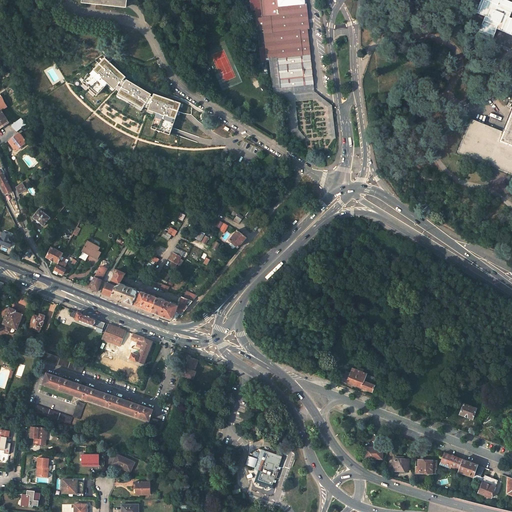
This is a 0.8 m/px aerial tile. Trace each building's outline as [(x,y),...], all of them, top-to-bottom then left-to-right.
[(259,0),(261,16),(258,17),(260,29),(263,29),(263,33),(257,34),(258,50),(265,50),(266,57),(276,56),(279,80),(313,76),(304,0),(259,0)] [(511,10),(511,1),(507,0),(480,0),(475,14),(483,17),(484,16),(485,17),(483,21),(482,25),(481,25),(478,31),(494,38),(497,32),(496,31),(497,29),(505,32),(505,33),(511,36),(511,17),(510,17),(511,10)] [(109,98),(98,86),(84,72),(81,75),(79,72),(81,71),(78,67),(73,72),(71,71),(68,74),(72,79),(73,78),(75,80),(73,82),(97,108),(98,108),(99,109),(98,110),(100,112),(103,113),(104,113),(104,114),(135,132),(136,131),(137,131),(136,132),(138,134),(142,135),(142,134),(144,134),(143,135),(178,143),(178,140),(182,140),(182,141),(187,142),(188,138),(187,137),(188,130),(184,129),(184,132),(181,131),(181,128),(146,120),(147,119),(145,118),(143,118),(112,100),(110,99),(109,97),(109,98)] [(280,87),(313,84),(313,76),(279,80),(280,87)] [(155,86),(150,94),(155,97),(160,89),(155,86)] [(511,106),(503,127),(470,113),(455,150),(511,173),(511,106)] [(0,128),(8,123),(0,111),(0,128)] [(20,118),(11,125),(16,131),(25,125),(20,118)] [(15,151),(26,143),(19,133),(8,141),(15,151)] [(19,196),(26,191),(23,187),(29,183),(27,180),(16,188),(19,196)] [(12,192),(8,183),(1,186),(5,195),(12,192)] [(32,218),(43,227),(49,218),(38,209),(32,218)] [(226,221),(221,228),(225,231),(230,224),(226,221)] [(193,228),(188,225),(184,233),(189,236),(193,228)] [(237,231),(229,241),(238,248),(246,239),(237,231)] [(0,233),(0,243),(10,248),(12,242),(11,241),(12,237),(2,233),(2,234),(0,233)] [(83,250),(98,259),(101,253),(99,252),(101,249),(100,248),(102,244),(92,238),(89,243),(88,243),(83,250)] [(46,257),(57,264),(59,261),(63,254),(51,248),(46,257)] [(176,248),(170,260),(171,261),(168,267),(174,270),(177,264),(181,266),(184,261),(180,259),(184,252),(176,248)] [(57,264),(53,270),(62,275),(65,271),(64,270),(66,265),(59,261),(57,264)] [(97,292),(105,274),(104,274),(107,269),(102,266),(89,288),(97,292)] [(115,274),(112,282),(116,283),(115,286),(107,283),(102,294),(111,297),(116,287),(120,285),(127,274),(126,274),(113,270),(112,272),(115,274)] [(170,275),(163,272),(160,278),(166,281),(170,275)] [(137,292),(120,285),(116,287),(111,297),(132,305),(138,292),(137,292)] [(152,313),(157,298),(149,295),(142,293),(138,292),(132,305),(152,313)] [(197,297),(186,293),(184,299),(188,301),(192,302),(197,297)] [(157,298),(152,313),(171,320),(173,319),(176,312),(178,306),(157,298)] [(181,315),(188,307),(185,306),(188,301),(184,299),(181,298),(178,306),(176,312),(181,315)] [(10,309),(2,329),(9,332),(11,326),(17,328),(18,325),(21,327),(24,320),(20,318),(21,316),(16,314),(14,313),(15,311),(10,309)] [(78,312),(75,318),(81,321),(81,322),(93,327),(94,326),(98,328),(101,321),(78,312)] [(29,328),(40,332),(45,316),(45,315),(44,314),(43,313),(42,313),(41,314),(40,315),(39,314),(39,316),(34,314),(29,328)] [(103,340),(120,346),(126,331),(124,330),(109,324),(103,340)] [(128,347),(133,349),(130,359),(144,365),(153,341),(133,334),(128,347)] [(109,345),(102,342),(98,353),(104,355),(109,345)] [(44,359),(83,373),(85,366),(47,352),(44,359)] [(184,376),(193,379),(195,373),(194,373),(198,361),(191,359),(191,356),(188,355),(185,363),(183,369),(186,370),(184,376)] [(367,374),(352,368),(350,372),(348,377),(344,375),(342,374),(340,380),(371,392),(374,385),(370,384),(372,377),(366,375),(367,374)] [(153,410),(47,373),(43,384),(149,421),(153,410)] [(79,420),(85,404),(78,401),(72,417),(79,420)] [(459,414),(472,419),(476,408),(463,403),(459,414)] [(34,412),(70,425),(72,418),(36,405),(34,412)] [(488,424),(501,430),(506,419),(492,414),(488,424)] [(165,423),(152,419),(149,425),(162,430),(165,423)] [(43,440),(44,429),(30,427),(29,439),(33,439),(36,439),(36,445),(45,446),(46,440),(43,440)] [(0,453),(9,454),(10,443),(7,442),(5,442),(6,437),(8,438),(8,432),(0,430),(0,453)] [(382,448),(365,447),(365,458),(381,459),(382,448)] [(271,487),(281,457),(261,450),(258,460),(250,457),(247,465),(255,468),(254,471),(258,473),(255,481),(257,482),(257,483),(256,482),(256,484),(257,484),(256,486),(264,488),(263,489),(266,491),(266,489),(268,490),(269,489),(270,489),(270,487),(269,487),(270,486),(271,487)] [(440,463),(450,467),(450,466),(458,469),(461,459),(444,452),(440,463)] [(98,466),(98,454),(81,455),(81,466),(98,466)] [(133,462),(117,455),(113,463),(129,471),(133,462)] [(405,457),(394,457),(394,471),(408,472),(408,460),(405,460),(405,457)] [(47,468),(48,459),(38,458),(37,467),(39,467),(38,476),(47,477),(48,468),(47,468)] [(458,469),(457,471),(473,476),(477,465),(461,459),(458,469)] [(434,468),(434,461),(420,460),(420,461),(416,461),(415,475),(418,475),(418,472),(434,472),(434,471),(433,471),(433,468),(434,468)] [(498,480),(485,475),(484,478),(480,476),(483,467),(477,465),(473,476),(473,478),(483,482),(479,492),(491,497),(498,480)] [(199,476),(192,474),(187,486),(194,489),(199,476)] [(205,492),(209,480),(199,476),(194,489),(205,492)] [(76,493),(77,480),(63,479),(62,492),(76,493)] [(150,495),(150,483),(134,483),(134,489),(136,489),(136,495),(150,495)] [(38,506),(39,493),(27,492),(26,495),(26,497),(25,497),(24,506),(33,507),(33,505),(38,506)] [(197,503),(200,501),(196,495),(195,496),(193,494),(192,496),(197,503)]
